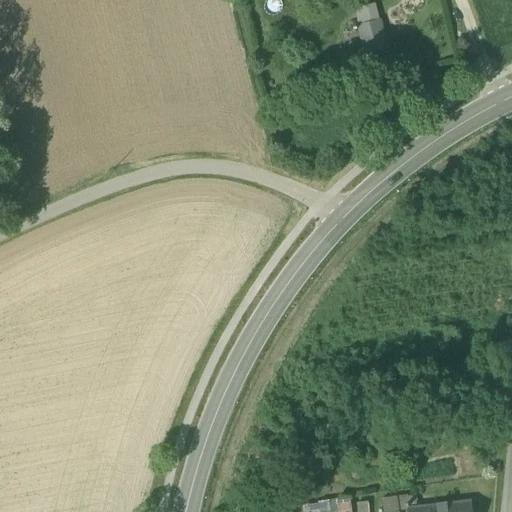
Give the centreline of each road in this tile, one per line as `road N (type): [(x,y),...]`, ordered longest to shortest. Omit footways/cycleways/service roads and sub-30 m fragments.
road 1 (unclassified): [(0,231),(135,175),(220,164),(271,178),(341,220)]
road 2 (secondary): [(341,220),(254,335),(207,436),(186,511)]
road 3 (secondary): [(511,98),(416,154),(341,220)]
